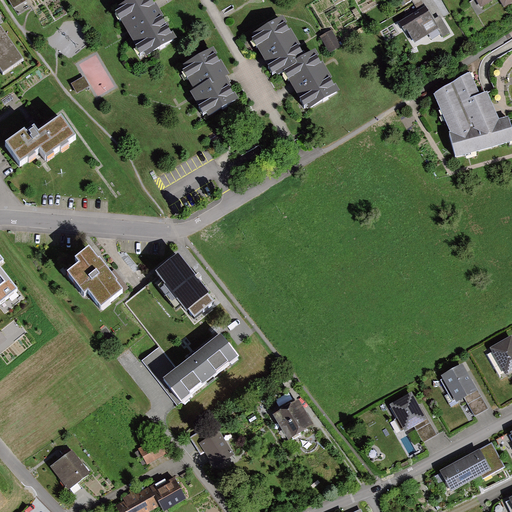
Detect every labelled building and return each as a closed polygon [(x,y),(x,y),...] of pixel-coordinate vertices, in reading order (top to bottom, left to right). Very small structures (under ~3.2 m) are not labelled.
[(26,1),(25,0),(8,0),(13,9),(26,1)] [(158,0),(145,0),(124,13),(151,60),(183,41),(158,0)] [(511,0),(480,0),(486,10),(503,0),(508,8),(511,5),(511,0)] [(427,8),(405,24),(421,45),(438,32),(443,39),(451,33),(441,19),(436,22),(427,8)] [(278,77),(285,73),(297,66),(296,64),(304,60),(282,22),(255,37),(278,77)] [(0,72),(3,77),(24,62),(0,28),(0,72)] [(335,34),(324,39),(331,54),(342,49),(335,34)] [(214,52),(183,70),(195,92),(191,94),(206,119),(237,101),(225,80),(229,77),(214,52)] [(313,54),(304,60),(296,64),(297,66),(285,73),(307,111),(337,94),(313,54)] [(84,77),(72,85),(77,94),(90,87),(84,77)] [(478,78),(434,95),(460,164),(511,145),(511,119),(504,122),(494,95),(485,98),(478,78)] [(34,132),(9,150),(23,170),(42,156),(49,165),(78,143),(63,122),(39,139),(34,132)] [(80,270),(69,279),(84,300),(88,296),(101,312),(123,295),(91,253),(76,264),(80,270)] [(0,271),(6,266),(0,257),(0,308),(18,295),(0,271)] [(178,258),(157,274),(187,313),(208,297),(178,258)] [(220,337),(165,382),(182,404),(238,359),(220,337)] [(511,342),(511,340),(492,350),(494,354),(504,372),(506,375),(511,371),(511,342)] [(462,368),(444,378),(457,402),(475,392),(462,368)] [(411,397),(392,407),(406,431),(425,421),(411,397)] [(311,427),(297,404),(276,417),(290,440),(311,427)] [(232,456),(214,426),(194,438),(202,451),(205,449),(215,466),(232,456)] [(140,447),(148,465),(164,457),(156,440),(140,447)] [(487,451),(443,474),(455,497),(499,473),(487,451)] [(72,455),(54,467),(70,489),(87,476),(72,455)] [(172,478),(150,490),(159,505),(162,511),(164,511),(185,501),(172,478)] [(150,490),(117,508),(118,511),(147,511),(159,505),(150,490)]
